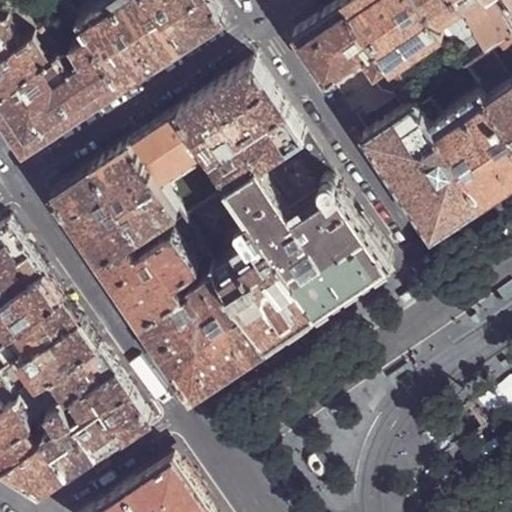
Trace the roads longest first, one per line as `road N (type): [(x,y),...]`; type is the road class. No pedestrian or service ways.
road 1 (residential): [(225,451),(511,259)]
road 2 (residential): [(14,184),(263,19)]
road 3 (residential): [(426,257),(263,19)]
road 4 (secondary): [(14,184),(178,419)]
road 5 (residential): [(178,419),(32,509)]
